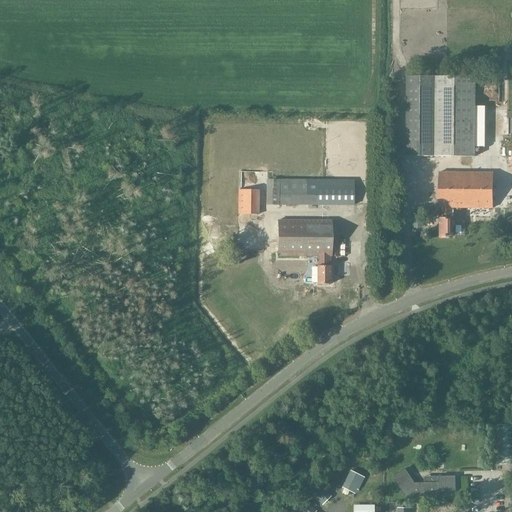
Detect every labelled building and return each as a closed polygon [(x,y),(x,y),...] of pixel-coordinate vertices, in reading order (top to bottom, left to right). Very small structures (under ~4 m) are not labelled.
[(475,76),(434,76),(407,76),(406,156),(434,156),(474,156),(475,76)] [(497,107),(490,107),(490,114),(482,114),(482,123),(488,123),(488,142),(495,142),(497,107)] [(438,217),(439,217),(439,235),(452,235),(452,217),(450,217),(450,207),(492,207),(492,172),(439,172),(438,207),(438,217)] [(278,205),(279,179),(266,179),(266,205),(278,205)] [(353,205),(354,179),(280,179),(279,205),(353,205)] [(261,213),(262,189),(240,188),(239,212),(261,213)] [(331,256),(331,243),(331,220),(278,220),(278,256),(319,256),(319,266),(317,266),(317,284),(330,284),(330,266),(328,266),(328,256),(331,256)] [(511,423),(494,424),(495,468),(511,467),(511,423)] [(405,468),(392,477),(406,498),(440,497),(440,492),(456,492),(455,476),(439,476),(439,482),(415,483),(405,468)] [(350,470),(341,487),(354,494),(356,489),(358,490),(364,477),(350,470)] [(310,493),(322,505),(331,496),(319,484),(310,493)] [(303,501),(295,510),(297,511),(315,511),(316,511),(303,501)]
